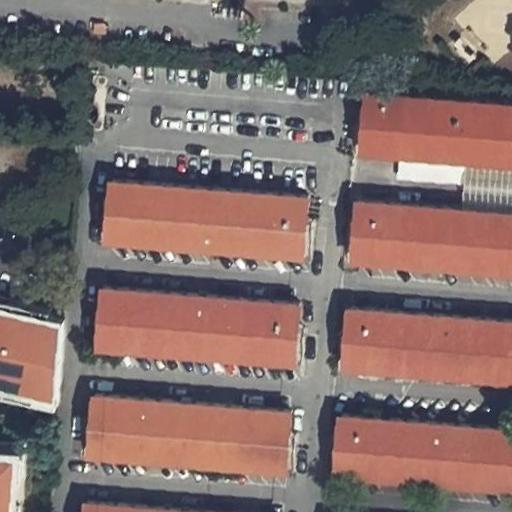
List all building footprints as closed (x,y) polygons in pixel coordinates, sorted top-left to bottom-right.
[(511,0),(0,0),(0,41),(82,48),(321,66),(511,82),(511,0)] [(511,102),(368,91),(363,149),(399,151),(457,156),(511,160),(511,102)] [(455,182),(457,156),(399,151),(398,178),(455,182)] [(511,160),(457,156),(455,182),(453,207),(511,212),(511,160)] [(304,254),(309,197),(114,181),(109,237),(304,254)] [(511,269),(511,212),(453,207),(360,200),(355,257),(511,269)] [(296,360),(300,303),(105,287),(100,345),(296,360)] [(67,305),(0,290),(0,386),(58,400),(67,305)] [(511,376),(511,319),(351,307),(347,364),(511,376)] [(287,468),(291,410),(96,394),(92,451),(287,468)] [(511,485),(511,427),(343,414),(339,472),(511,485)] [(0,511),(26,511),(30,437),(0,434),(0,511)]
